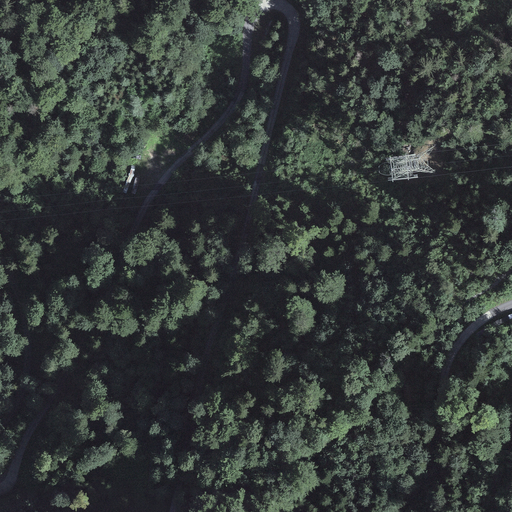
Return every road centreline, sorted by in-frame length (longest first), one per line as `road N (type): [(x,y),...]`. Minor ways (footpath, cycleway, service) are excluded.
road 1 (unclassified): [(0,484),(99,311),(141,213),(227,110),(252,18),(273,2),(292,15),(293,35),(172,511)]
road 2 (unclassified): [(395,511),(424,475),(457,347),(511,305)]
road 3 (unclassified): [(0,258),(20,302),(27,350),(20,393),(0,428)]
